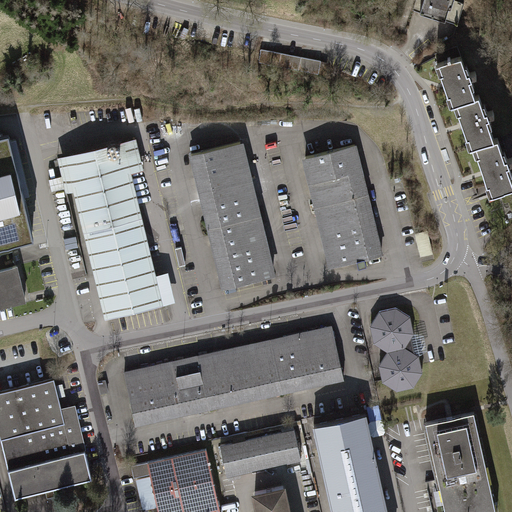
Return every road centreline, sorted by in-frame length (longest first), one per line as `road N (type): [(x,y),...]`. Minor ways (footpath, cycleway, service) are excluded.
road 1 (tertiary): [(147,0),(354,48),(397,72),(447,196),(456,255)]
road 2 (residential): [(456,255),(434,277),(80,348)]
road 3 (unknown): [(257,131),(293,281),(318,275),(282,130)]
road 4 (residential): [(117,511),(80,348)]
road 5 (residential): [(73,312),(38,153)]
road 6 (unclassified): [(470,266),(511,391)]
